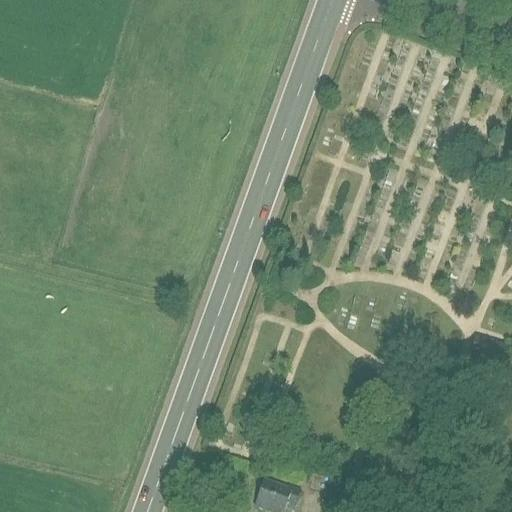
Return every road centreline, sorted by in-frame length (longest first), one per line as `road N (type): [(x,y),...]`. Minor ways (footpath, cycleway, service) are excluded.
road 1 (secondary): [(146,511),(332,0)]
road 2 (residential): [(511,52),(366,0)]
